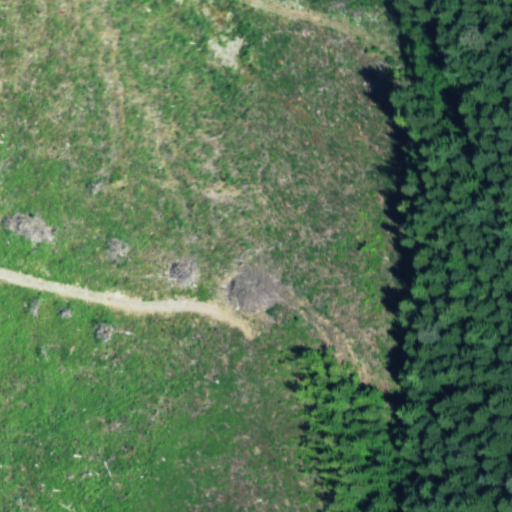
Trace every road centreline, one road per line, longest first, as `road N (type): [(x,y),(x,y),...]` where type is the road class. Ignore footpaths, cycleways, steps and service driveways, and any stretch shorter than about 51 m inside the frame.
road 1 (track): [(230,301),(54,290),(0,274)]
road 2 (track): [(398,33),(239,0)]
